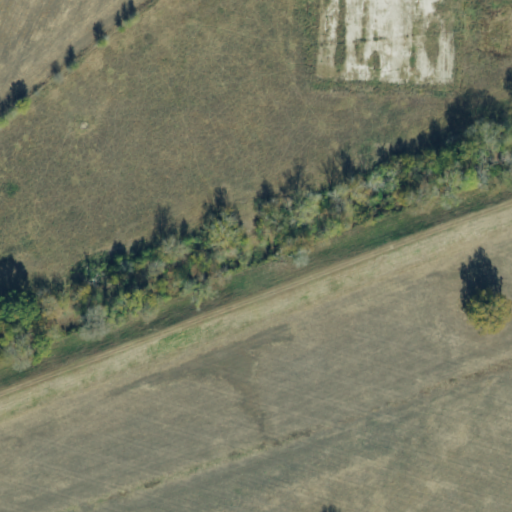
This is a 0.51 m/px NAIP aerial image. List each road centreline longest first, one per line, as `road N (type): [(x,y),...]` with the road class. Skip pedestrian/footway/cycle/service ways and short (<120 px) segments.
road 1 (residential): [(511,223),(0,409)]
road 2 (residential): [(113,94),(242,0)]
